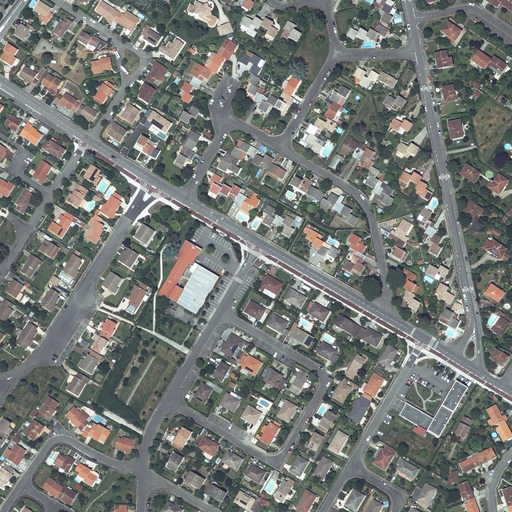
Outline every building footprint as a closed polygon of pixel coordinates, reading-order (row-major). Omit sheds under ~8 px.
[(52,8),(40,0),(34,9),(41,14),(46,17),(44,20),(43,21),(47,24),(52,15),(48,13),(50,11),(52,8)] [(244,0),(242,5),(249,9),(254,2),(250,0),(244,0)] [(381,0),(380,4),(378,6),(382,9),(381,10),(385,12),(381,20),(388,24),(393,17),(389,14),(393,7),(385,2),(386,0),(381,0)] [(511,0),(502,0),(501,3),(511,11),(511,0)] [(114,21),(119,12),(102,1),(96,10),(102,14),(109,18),(114,21)] [(203,5),(200,3),(196,11),(200,13),(201,17),(204,19),(209,22),(212,15),(211,11),(209,10),(208,9),(209,7),(207,3),(203,5)] [(121,10),(119,12),(114,21),(119,24),(120,21),(132,29),(139,18),(127,11),(124,15),(121,13),(123,11),(121,10)] [(253,21),(246,16),(241,24),(249,28),(251,24),(259,29),(261,25),(263,21),(256,16),(253,21)] [(73,21),(66,17),(64,21),(61,19),(53,31),(61,37),(66,29),(69,25),(70,25),(73,21)] [(273,22),(265,17),(263,21),(261,25),(268,29),(266,33),(274,38),(279,30),(271,26),(273,22)] [(379,23),(375,20),(371,28),(369,32),(366,36),(374,41),(378,33),(381,34),(382,35),(386,28),(379,23)] [(120,21),(119,24),(133,33),(135,30),(132,29),(120,21)] [(296,25),(288,21),(284,28),(285,29),(280,38),(286,41),(289,37),(297,41),(301,33),(294,29),(296,25)] [(461,31),(448,22),(441,31),(448,35),(446,38),(452,42),(454,39),(455,40),(461,31)] [(35,27),(29,23),(26,26),(21,23),(14,33),(24,39),(31,29),(33,30),(35,27)] [(220,26),(224,35),(234,31),(230,23),(220,26)] [(146,36),(150,29),(151,30),(152,27),(148,25),(142,34),(146,36)] [(366,36),(369,32),(361,28),(358,32),(351,28),(347,35),(354,39),(357,35),(364,40),(366,36)] [(151,30),(150,29),(146,36),(144,39),(156,46),(162,37),(151,30)] [(81,41),(87,33),(83,30),(77,38),(81,41)] [(101,39),(94,34),(93,36),(91,35),(87,33),(81,41),(87,44),(88,43),(92,45),(93,44),(97,46),(101,39)] [(87,44),(87,45),(97,52),(109,43),(101,39),(97,46),(93,44),(92,45),(88,43),(87,44)] [(184,44),(177,39),(174,43),(170,50),(168,48),(165,47),(162,52),(173,59),(184,44)] [(226,39),(217,53),(221,56),(230,41),(226,39)] [(238,45),(230,41),(221,56),(225,58),(229,60),(238,45)] [(18,49),(8,43),(4,49),(6,50),(7,51),(2,58),(12,65),(18,57),(15,55),(18,49)] [(208,69),(212,71),(216,73),(225,58),(221,56),(217,53),(214,51),(205,66),(208,69)] [(446,51),(435,53),(438,69),(452,66),(451,60),(448,61),(447,58),(446,51)] [(491,60),(477,51),(471,60),(485,69),(487,66),(491,60)] [(252,58),(244,53),(240,61),(247,65),(250,62),(253,64),(249,71),(253,73),(257,75),(261,68),(257,66),(262,58),(254,54),(252,58)] [(507,66),(493,56),(491,60),(487,66),(496,72),(501,75),(507,66)] [(113,66),(111,57),(101,59),(101,60),(92,62),(94,73),(104,71),(103,70),(103,68),(113,66)] [(150,74),(147,78),(153,83),(156,79),(161,82),(165,77),(162,75),(167,68),(159,62),(155,68),(151,74),(150,74)] [(205,66),(197,62),(195,66),(202,70),(205,66)] [(38,72),(26,65),(20,74),(25,78),(28,80),(31,82),(30,83),(35,86),(39,81),(34,78),(38,72)] [(208,69),(205,66),(202,70),(195,66),(190,74),(194,76),(192,79),(200,84),(202,80),(198,78),(200,74),(204,76),(208,79),(212,71),(208,69)] [(43,67),(36,78),(38,80),(46,69),(43,67)] [(366,71),(358,67),(354,75),(357,77),(362,79),(359,83),(367,87),(372,80),(375,82),(378,78),(380,75),(372,70),(368,78),(364,75),(366,71)] [(397,79),(382,70),(380,75),(378,78),(392,87),(397,79)] [(55,78),(48,73),(42,83),(50,87),(51,86),(56,89),(62,80),(56,77),(55,78)] [(257,75),(253,73),(248,81),(250,82),(252,83),(247,91),(245,95),(257,101),(261,94),(258,92),(260,88),(256,86),(261,78),(257,75)] [(299,80),(292,76),(283,91),(287,93),(290,95),(299,80)] [(200,84),(192,79),(190,83),(186,81),(182,88),(186,91),(181,99),(189,103),(193,95),(189,93),(193,85),(197,88),(200,84)] [(115,85),(109,82),(107,85),(104,83),(96,96),(104,102),(108,96),(113,89),(115,85)] [(156,89),(146,82),(144,86),(145,87),(142,92),(139,97),(147,102),(156,89)] [(350,90),(342,85),(338,93),(336,92),(334,91),(332,96),(330,94),(328,94),(326,97),(334,101),(337,103),(342,96),(345,97),(350,90)] [(453,85),(443,87),(446,101),(456,99),(453,85)] [(78,99),(67,92),(64,97),(59,94),(55,100),(60,103),(61,101),(66,104),(77,111),(81,104),(83,102),(80,101),(80,102),(78,101),(78,99)] [(287,93),(282,101),(279,99),(274,107),(282,111),(286,104),(290,106),(295,98),(290,95),(287,93)] [(261,94),(257,101),(260,103),(258,107),(266,112),(271,104),(274,107),(279,99),(271,94),(266,102),(263,100),(265,96),(261,94)] [(406,99),(398,95),(395,100),(388,95),(384,102),(392,107),(394,103),(401,107),(406,99)] [(94,99),(102,105),(104,102),(96,96),(94,99)] [(337,103),(334,101),(332,104),(325,116),(329,118),(332,120),(341,105),(337,103)] [(249,102),(245,113),(251,115),(254,103),(249,102)] [(140,110),(130,103),(128,107),(129,107),(126,111),(125,110),(121,116),(131,122),(140,110)] [(77,111),(76,113),(79,116),(81,114),(87,118),(91,121),(93,121),(98,112),(87,104),(85,107),(81,104),(77,111)] [(286,104),(282,111),(286,113),(290,106),(286,104)] [(200,110),(192,105),(188,113),(184,111),(179,118),(187,123),(192,115),(195,117),(200,110)] [(172,123),(150,108),(145,115),(148,118),(144,125),(150,128),(153,124),(166,133),(172,123)] [(19,120),(11,115),(5,125),(17,133),(24,122),(20,119),(19,120)] [(332,120),(329,118),(327,122),(319,118),(314,125),(311,123),(308,127),(316,131),(318,127),(322,130),(324,126),(332,130),(336,122),(332,120)] [(402,123),(395,119),(391,126),(398,130),(398,131),(402,134),(405,129),(408,131),(412,123),(405,119),(402,123)] [(460,120),(449,122),(452,139),(463,136),(460,120)] [(33,126),(29,123),(24,130),(29,133),(25,138),(37,146),(44,136),(37,132),(32,128),(33,127),(33,126)] [(128,131),(115,123),(108,133),(111,135),(111,134),(115,137),(115,138),(120,142),(128,131)] [(316,131),(308,127),(306,131),(310,133),(306,140),(313,145),(311,149),(319,153),(323,145),(315,141),(318,137),(314,135),(316,131)] [(193,132),(191,130),(183,144),(185,145),(193,132)] [(192,150),(201,135),(194,131),(193,132),(185,145),(185,146),(188,148),(192,150)] [(149,139),(142,135),(137,142),(145,146),(143,151),(150,155),(155,147),(147,143),(149,139)] [(353,137),(349,135),(339,151),(347,156),(351,149),(355,151),(353,154),(357,157),(361,149),(364,144),(360,141),(359,143),(352,138),(353,137)] [(315,141),(323,145),(325,141),(318,137),(315,141)] [(240,139),(235,146),(239,148),(244,141),(240,139)] [(238,158),(240,159),(242,161),(247,153),(250,155),(255,148),(244,141),(239,148),(235,146),(231,154),(235,156),(238,158)] [(58,146),(51,142),(50,143),(46,150),(45,150),(60,160),(65,153),(57,148),(58,146)] [(409,147),(401,142),(397,150),(396,153),(396,155),(401,157),(403,157),(404,155),(407,150),(411,153),(414,155),(419,147),(412,143),(409,147)] [(192,150),(188,148),(185,146),(183,145),(180,150),(182,151),(176,161),(183,165),(186,160),(188,158),(191,160),(196,152),(192,150)] [(365,151),(361,149),(357,157),(360,159),(362,155),(366,157),(364,161),(362,165),(370,169),(372,165),(374,161),(370,159),(374,152),(367,147),(365,151)] [(259,150),(255,148),(250,155),(254,157),(252,161),(260,165),(262,162),(269,166),(272,162),(274,159),(266,154),(264,158),(256,153),(259,150)] [(231,154),(227,151),(218,167),(226,171),(228,168),(238,174),(241,168),(236,166),(240,159),(238,158),(235,156),(231,154)] [(43,161),(41,165),(33,178),(42,184),(47,177),(53,167),(43,161)] [(287,171),(272,162),(269,166),(267,170),(278,176),(282,179),(287,171)] [(101,170),(92,164),(84,177),(93,183),(97,176),(101,170)] [(480,173),(467,164),(460,173),(474,182),(480,173)] [(379,170),(372,165),(370,169),(367,173),(371,175),(367,182),(375,187),(372,191),(376,193),(383,182),(375,177),(379,170)] [(267,170),(266,172),(277,178),(278,176),(267,170)] [(422,176),(414,172),(412,175),(404,171),(400,179),(401,180),(408,183),(410,179),(417,184),(420,180),(422,176)] [(222,177),(214,173),(210,180),(214,182),(209,190),(217,195),(220,191),(222,187),(218,185),(222,177)] [(508,181),(499,174),(494,181),(492,184),(490,188),(499,194),(508,181)] [(303,180),(295,176),(291,184),(298,188),(301,184),(308,189),(310,185),(313,181),(305,177),(303,180)] [(8,184),(1,179),(0,180),(0,192),(7,197),(15,185),(11,183),(9,186),(7,185),(8,184)] [(427,184),(420,180),(417,184),(415,188),(423,192),(421,196),(428,200),(433,193),(425,188),(427,184)] [(394,188),(383,182),(376,193),(380,195),(382,192),(386,193),(383,197),(381,201),(389,206),(393,198),(390,196),(394,188)] [(232,188),(224,183),(222,187),(220,191),(227,195),(230,191),(237,196),(235,200),(239,202),(243,194),(239,192),(241,188),(234,184),(232,188)] [(86,189),(78,184),(76,187),(77,188),(73,194),(68,202),(77,208),(86,194),(84,193),(86,189)] [(326,194),(310,185),(308,189),(306,193),(321,201),(323,197),(326,194)] [(30,194),(24,190),(15,205),(18,206),(15,210),(22,214),(24,211),(24,210),(28,204),(33,196),(30,194)] [(112,196),(120,201),(122,197),(114,192),(112,196)] [(247,197),(243,194),(239,202),(242,204),(240,208),(248,212),(252,205),(256,207),(260,199),(256,197),(257,193),(255,192),(253,195),(252,195),(248,202),(244,200),(247,197)] [(327,200),(323,197),(321,201),(319,205),(326,210),(331,202),(335,204),(333,208),(337,210),(341,203),(337,201),(339,197),(332,192),(327,200)] [(120,201),(112,196),(106,205),(102,212),(111,218),(115,212),(119,205),(120,205),(122,202),(120,201)] [(484,209),(471,201),(465,210),(478,219),(484,209)] [(352,209),(341,203),(337,210),(348,217),(345,221),(353,225),(358,217),(350,213),(352,209)] [(277,224),(281,216),(273,212),(276,208),(268,204),(263,212),(267,214),(263,221),(271,226),(273,222),(277,224)] [(432,211),(424,207),(420,214),(424,217),(419,224),(427,229),(425,233),(428,235),(432,228),(429,226),(431,221),(427,219),(432,211)] [(67,212),(64,216),(72,221),(75,217),(67,212)] [(98,215),(95,213),(88,223),(91,225),(98,215)] [(64,216),(62,215),(59,218),(62,220),(59,225),(55,223),(50,230),(61,238),(72,221),(64,216)] [(103,219),(98,215),(91,225),(93,226),(96,221),(100,224),(103,219)] [(285,218),(281,216),(277,224),(280,226),(282,222),(286,225),(282,232),(289,237),(294,229),(290,227),(295,219),(287,215),(285,218)] [(411,224),(403,220),(396,232),(392,229),(390,232),(398,237),(402,239),(404,236),(411,224)] [(100,224),(96,221),(93,226),(85,237),(94,243),(98,236),(102,230),(101,229),(103,226),(100,224)] [(154,232),(143,225),(135,238),(146,245),(154,232)] [(436,230),(432,228),(428,235),(432,237),(430,241),(433,243),(429,250),(437,255),(441,247),(438,245),(442,238),(434,233),(436,230)] [(495,228),(487,229),(487,234),(493,233),(499,236),(501,232),(495,228)] [(319,249),(322,245),(324,241),(319,239),(321,235),(311,229),(307,235),(306,237),(314,241),(311,245),(319,249)] [(389,235),(396,240),(394,244),(398,247),(393,254),(401,259),(405,251),(402,249),(406,241),(402,239),(398,237),(390,232),(389,235)] [(360,237),(353,233),(348,241),(352,242),(350,246),(354,249),(357,251),(355,255),(363,259),(365,255),(361,253),(365,245),(358,241),(360,237)] [(39,249),(40,251),(44,245),(47,246),(50,242),(45,239),(39,249)] [(187,241),(186,240),(177,256),(178,257),(187,241)] [(491,243),(487,240),(482,248),(487,250),(487,249),(500,258),(506,249),(493,240),(491,243)] [(170,299),(173,301),(175,302),(172,309),(176,311),(179,305),(196,315),(219,277),(199,266),(194,273),(190,270),(198,256),(201,250),(196,248),(197,246),(187,241),(178,257),(179,257),(158,293),(167,299),(168,298),(170,299)] [(334,258),(339,250),(324,241),(322,245),(319,249),(317,253),(325,257),(327,253),(334,258)] [(59,248),(50,242),(47,246),(44,245),(40,251),(50,256),(53,258),(59,248)] [(139,255),(128,248),(126,252),(120,262),(130,268),(139,255)] [(80,259),(73,254),(63,271),(71,276),(76,270),(80,264),(79,262),(80,259)] [(41,260),(33,255),(30,258),(22,272),(30,278),(39,264),(41,260)] [(363,259),(355,255),(353,258),(357,261),(355,265),(351,262),(347,260),(343,268),(350,272),(353,268),(360,273),(365,265),(361,263),(363,259)] [(448,270),(441,265),(438,270),(431,265),(427,272),(434,277),(436,273),(444,277),(448,270)] [(416,275),(404,267),(403,271),(407,274),(404,277),(408,280),(404,287),(408,289),(412,292),(416,285),(412,282),(416,275)] [(113,273),(111,272),(102,286),(104,286),(113,273)] [(122,279),(113,273),(104,286),(115,294),(118,290),(115,289),(122,279)] [(436,273),(434,277),(439,279),(438,281),(441,283),(444,277),(436,273)] [(53,275),(49,281),(50,281),(54,284),(56,286),(60,280),(53,275)] [(282,284),(268,276),(261,286),(265,288),(276,294),(282,284)] [(24,286),(13,280),(9,285),(11,286),(7,292),(16,298),(24,286)] [(441,283),(436,290),(440,292),(438,296),(449,303),(454,295),(447,291),(449,287),(441,283)] [(505,293),(492,284),(486,293),(499,302),(505,293)] [(147,291),(137,286),(133,293),(129,300),(131,300),(129,304),(137,308),(147,291)] [(59,293),(51,288),(40,305),(50,311),(54,305),(59,298),(57,296),(59,293)] [(263,292),(273,299),(276,294),(265,288),(263,292)] [(291,289),(285,299),(299,308),(305,298),(291,289)] [(412,292),(408,289),(403,297),(411,302),(408,306),(416,310),(421,302),(413,298),(416,294),(415,293),(412,292)] [(14,305),(5,299),(2,303),(3,304),(5,305),(0,311),(0,318),(5,322),(13,310),(11,309),(14,305)] [(455,301),(452,308),(457,310),(460,304),(455,301)] [(251,302),(245,312),(259,320),(265,310),(251,302)] [(329,312),(315,303),(309,313),(323,322),(329,312)] [(454,312),(446,308),(442,316),(449,320),(447,324),(455,328),(459,320),(456,319),(451,316),(454,312)] [(192,322),(194,315),(183,312),(181,319),(192,322)] [(511,319),(511,317),(504,313),(501,317),(493,330),(501,335),(511,319)] [(288,323),(274,315),(268,325),(282,333),(288,323)] [(348,320),(340,315),(335,324),(351,333),(356,326),(347,321),(348,320)] [(116,324),(108,319),(106,324),(102,329),(104,330),(102,333),(110,338),(115,328),(114,328),(116,324)] [(356,326),(351,333),(356,336),(356,335),(361,327),(348,320),(347,321),(356,326)] [(37,328),(29,323),(22,333),(20,336),(18,340),(27,346),(31,339),(36,332),(35,331),(37,328)] [(376,346),(382,336),(368,328),(366,330),(361,327),(356,335),(376,346)] [(314,338),(297,328),(294,333),(292,336),(301,341),(301,342),(308,347),(314,338)] [(100,337),(99,335),(96,334),(93,339),(95,341),(93,345),(101,350),(103,346),(104,347),(110,338),(102,333),(100,337)] [(246,341),(232,333),(226,343),(224,347),(222,350),(232,357),(238,346),(240,343),(243,346),(246,341)] [(87,347),(89,342),(80,338),(78,343),(87,347)] [(324,342),(317,353),(332,362),(337,364),(341,357),(337,355),(339,351),(324,342)] [(398,351),(388,345),(379,361),(379,362),(377,365),(384,369),(386,366),(388,367),(392,360),(396,354),(398,351)] [(497,349),(495,348),(490,357),(498,362),(497,362),(503,365),(508,356),(501,352),(503,350),(498,347),(497,349)] [(80,368),(91,374),(101,356),(93,351),(90,355),(89,354),(84,361),(80,368)] [(243,354),(238,364),(242,366),(248,357),(243,354)] [(367,356),(364,355),(362,358),(358,355),(353,363),(354,364),(349,372),(355,376),(367,356)] [(253,359),(248,356),(248,357),(242,366),(241,367),(255,375),(261,363),(253,358),(253,359)] [(230,367),(221,362),(217,370),(217,371),(214,376),(222,381),(230,367)] [(388,373),(378,367),(368,385),(369,386),(365,392),(374,397),(388,373)] [(279,374),(270,368),(268,372),(264,380),(276,387),(278,385),(282,378),(283,377),(279,374)] [(293,384),(299,374),(296,372),(294,375),(290,382),(293,384)] [(90,379),(79,373),(77,377),(76,377),(71,384),(68,390),(79,396),(86,383),(88,383),(90,379)] [(305,376),(299,374),(293,384),(290,390),(298,395),(303,387),(302,386),(307,378),(305,376)] [(282,378),(278,385),(282,388),(286,380),(282,378)] [(223,390),(208,381),(205,385),(212,389),(220,394),(223,390)] [(468,388),(457,381),(434,419),(407,403),(400,415),(418,425),(427,431),(439,437),(468,388)] [(351,387),(341,382),(333,396),(343,402),(351,387)] [(205,385),(202,383),(194,397),(204,403),(212,389),(205,385)] [(239,401),(227,393),(220,404),(229,409),(229,410),(233,412),(239,401)] [(371,401),(361,394),(358,399),(357,398),(353,405),(355,406),(348,416),(358,422),(371,401)] [(58,403),(49,396),(44,403),(45,404),(40,411),(40,412),(46,415),(50,418),(55,410),(54,409),(58,403)] [(296,407),(286,400),(278,415),(288,421),(296,407)] [(261,413),(248,405),(241,417),(245,419),(246,419),(255,424),(261,413)] [(493,422),(496,421),(498,425),(499,427),(497,428),(504,441),(511,436),(495,405),(487,410),(491,418),(493,422)] [(80,412),(74,406),(66,414),(72,420),(71,422),(77,428),(78,427),(81,430),(89,422),(87,419),(89,417),(82,410),(80,412)] [(336,416),(329,411),(326,417),(324,416),(320,424),(328,429),(336,416)] [(464,417),(458,430),(466,433),(467,433),(469,429),(469,428),(469,427),(469,426),(472,420),(464,417)] [(487,421),(491,428),(498,425),(496,421),(493,422),(491,418),(487,421)] [(0,434),(4,436),(6,438),(8,436),(5,434),(10,427),(9,427),(11,423),(3,419),(1,422),(0,423),(0,434)] [(44,426),(35,421),(33,424),(31,422),(24,433),(34,439),(35,437),(34,436),(36,432),(38,433),(39,434),(44,426)] [(280,428),(270,423),(268,427),(264,433),(262,437),(261,439),(261,440),(269,444),(274,436),(275,436),(280,428)] [(109,431),(98,424),(97,426),(94,424),(91,430),(86,427),(82,436),(86,438),(88,435),(91,437),(93,434),(99,438),(99,439),(104,442),(109,431)] [(317,428),(326,433),(328,429),(320,424),(317,428)] [(427,431),(418,425),(417,427),(415,426),(413,430),(424,437),(427,433),(426,432),(427,431)] [(192,432),(183,427),(180,433),(179,433),(174,441),(183,446),(192,432)] [(347,435),(339,430),(328,448),(337,453),(347,435)] [(323,437),(315,433),(310,441),(311,442),(308,446),(315,450),(323,437)] [(199,447),(199,448),(213,456),(213,455),(217,457),(222,450),(218,447),(219,445),(212,441),(214,438),(207,434),(206,438),(205,437),(204,438),(199,447)] [(21,439),(15,435),(12,440),(18,444),(21,439)] [(199,447),(204,438),(201,436),(199,435),(194,444),(199,447)] [(122,439),(119,438),(116,447),(120,448),(119,449),(131,452),(134,441),(123,437),(122,439)] [(183,446),(174,441),(172,445),(181,451),(183,446)] [(26,451),(16,444),(12,451),(9,449),(4,456),(17,465),(22,458),(21,457),(26,451)] [(396,450),(387,445),(384,449),(378,458),(376,458),(373,463),(385,469),(394,455),(393,454),(396,450)] [(491,448),(475,456),(480,465),(496,457),(491,448)] [(242,459),(228,451),(222,461),(236,469),(242,459)] [(66,457),(60,453),(54,463),(65,470),(66,468),(69,470),(75,460),(67,456),(66,457)] [(183,458),(175,453),(170,461),(171,462),(168,468),(175,471),(183,458)] [(474,453),(472,454),(474,457),(472,458),(467,460),(460,464),(464,473),(480,465),(475,456),(474,453)] [(307,462),(298,456),(289,470),(299,476),(307,462)] [(333,462),(324,456),(313,474),(323,479),(333,462)] [(419,470),(403,460),(397,469),(413,479),(419,470)] [(80,472),(84,465),(79,463),(76,468),(75,469),(80,472)] [(3,468),(12,474),(15,470),(6,464),(3,468)] [(258,468),(251,464),(245,474),(259,482),(265,473),(262,471),(264,467),(260,464),(258,468)] [(93,471),(84,465),(80,472),(78,474),(86,479),(85,480),(92,485),(97,477),(98,475),(98,473),(94,471),(93,471)] [(0,486),(2,488),(5,483),(7,484),(13,475),(12,474),(3,468),(2,467),(0,471),(0,470),(0,486)] [(205,479),(191,471),(186,480),(191,483),(191,484),(199,489),(205,479)] [(56,481),(49,477),(43,487),(50,491),(49,493),(57,497),(58,496),(63,487),(55,482),(56,481)] [(287,482),(284,481),(279,490),(278,489),(274,497),(282,502),(292,485),(287,482)] [(468,481),(458,484),(465,501),(474,498),(468,481)] [(76,482),(74,488),(82,491),(84,486),(76,482)] [(208,494),(213,484),(210,483),(204,492),(208,494)] [(226,493),(213,484),(208,494),(216,498),(217,496),(222,500),(226,493)] [(419,500),(428,506),(436,490),(426,484),(417,499),(419,500)] [(70,505),(77,494),(67,488),(66,489),(63,487),(58,496),(61,498),(60,499),(70,505)] [(511,487),(503,490),(508,507),(511,505),(511,487)] [(306,511),(316,496),(306,489),(300,500),(301,501),(297,508),(304,511),(306,511)] [(365,496),(354,490),(345,505),(355,511),(365,496)] [(254,511),(259,502),(255,500),(241,491),(235,501),(250,510),(250,509),(254,511)] [(478,511),(474,498),(465,501),(468,511),(478,511)] [(379,511),(383,505),(374,500),(366,511),(379,511)] [(426,510),(427,510),(429,506),(428,506),(419,500),(416,505),(426,510)] [(175,506),(168,501),(162,511),(181,511),(183,510),(180,508),(175,506)]
